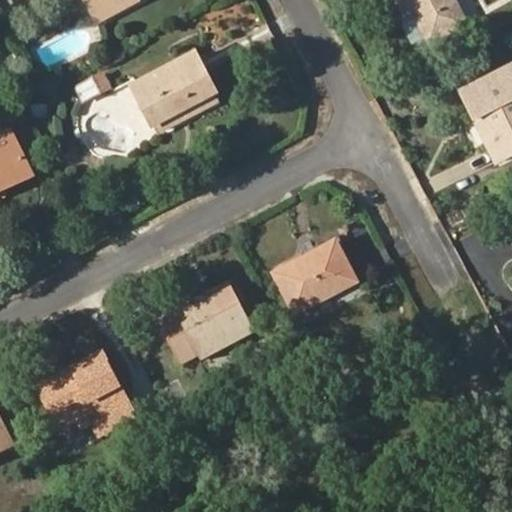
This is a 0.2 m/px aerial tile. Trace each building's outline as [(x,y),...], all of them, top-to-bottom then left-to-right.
[(137,0),(86,0),(98,22),(138,1),(137,0)] [(408,0),(418,16),(408,21),(421,48),(467,23),(453,0),(408,0)] [(196,55),(133,87),(153,125),(195,105),(200,113),(220,102),(196,55)] [(511,66),(461,92),(499,164),(511,157),(511,66)] [(37,85),(31,72),(12,80),(19,94),(37,85)] [(103,95),(93,80),(80,85),(87,102),(103,95)] [(153,125),(158,135),(200,113),(195,105),(153,125)] [(0,181),(28,167),(11,132),(0,137),(0,181)] [(0,192),(33,177),(28,167),(0,181),(0,192)] [(335,241),(276,273),(297,314),(358,282),(335,241)] [(158,319),(183,366),(199,357),(199,353),(252,325),(229,281),(158,319)] [(199,357),(202,361),(256,333),(252,325),(199,353),(199,357)] [(66,371),(71,381),(43,395),(62,429),(79,421),(84,429),(94,424),(101,436),(136,417),(102,353),(66,371)] [(66,371),(38,385),(43,395),(71,381),(66,371)] [(0,451),(13,444),(0,419),(0,451)]
